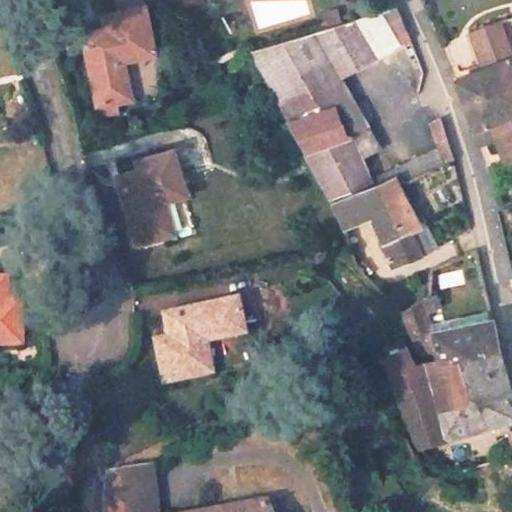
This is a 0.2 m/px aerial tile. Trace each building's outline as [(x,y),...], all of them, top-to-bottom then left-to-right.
[(350,24),(346,11),(334,15),(338,27),(350,24)] [(395,143),(350,71),(402,55),(384,13),(350,24),(338,27),(257,53),(330,208),(388,183),(375,151),(395,143)] [(172,77),(162,29),(123,37),(125,52),(99,58),(112,129),(140,124),(133,85),(172,77)] [(511,108),(511,73),(500,43),(472,53),(486,91),(457,102),(467,126),(511,108)] [(511,108),(467,126),(478,154),(493,148),(511,141),(511,144),(511,108)] [(456,164),(441,118),(429,122),(445,169),(456,164)] [(511,186),(511,144),(511,141),(493,148),(508,188),(511,186)] [(194,209),(180,167),(143,176),(146,185),(125,191),(144,256),(173,247),(164,218),(194,209)] [(425,228),(401,178),(388,183),(330,208),(345,241),(376,229),(398,272),(433,256),(421,231),(425,228)] [(504,346),(499,323),(443,333),(433,314),(445,307),(437,291),(396,316),(411,347),(422,369),(504,346)] [(0,309),(0,306),(0,350),(15,351),(14,309),(0,309)] [(216,379),(205,340),(242,330),(235,307),(168,324),(174,346),(161,350),(170,390),(216,379)] [(511,422),(511,384),(504,346),(422,369),(411,347),(381,361),(422,447),(511,422)] [(270,511),(269,510),(257,511),(164,511),(161,475),(107,480),(109,511),(270,511)]
